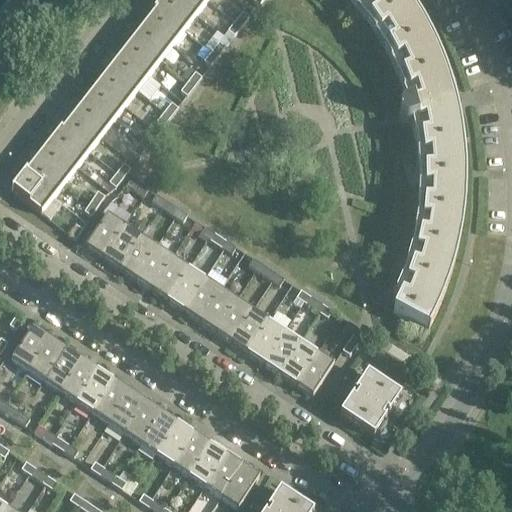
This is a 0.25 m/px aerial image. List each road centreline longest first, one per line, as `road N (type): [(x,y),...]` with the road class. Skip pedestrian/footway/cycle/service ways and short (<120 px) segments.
road 1 (residential): [(388,488),(0,221)]
road 2 (residential): [(345,511),(0,281)]
road 3 (residential): [(388,488),(486,366),(511,255)]
road 4 (residential): [(0,154),(117,0)]
road 5 (residential): [(511,152),(479,35),(458,0)]
